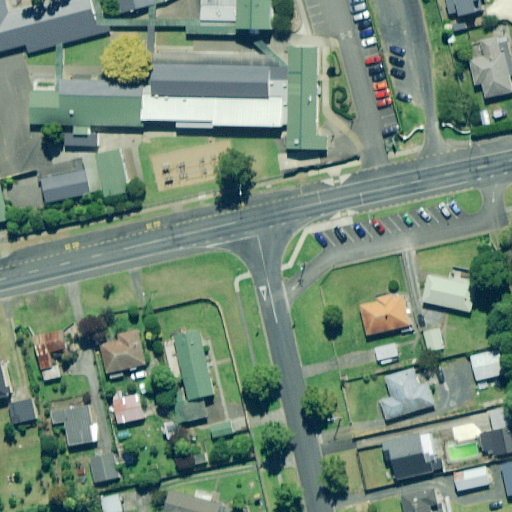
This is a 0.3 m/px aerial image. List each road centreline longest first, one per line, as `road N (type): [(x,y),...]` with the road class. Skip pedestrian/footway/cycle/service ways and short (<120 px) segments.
road 1 (residential): [(319,511),(253,219)]
road 2 (secondary): [(253,219),(511,161)]
road 3 (secondary): [(0,280),(253,219)]
